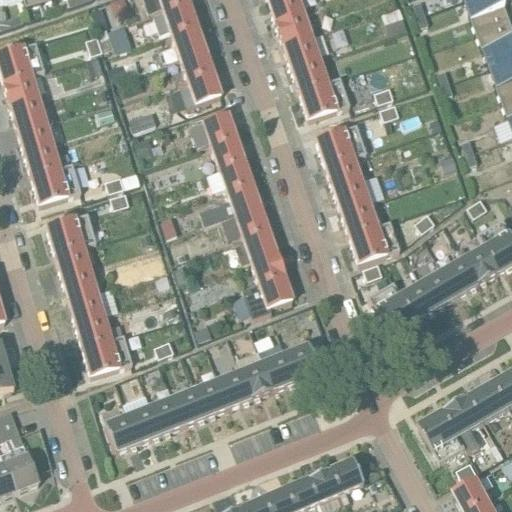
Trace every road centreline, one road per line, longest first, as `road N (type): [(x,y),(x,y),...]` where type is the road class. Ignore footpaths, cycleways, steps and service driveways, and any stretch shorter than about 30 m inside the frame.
road 1 (residential): [(372,412),(228,0)]
road 2 (residential): [(82,511),(0,243)]
road 3 (residential): [(144,511),(361,425),(372,412)]
road 4 (residential): [(372,412),(399,386),(511,321)]
